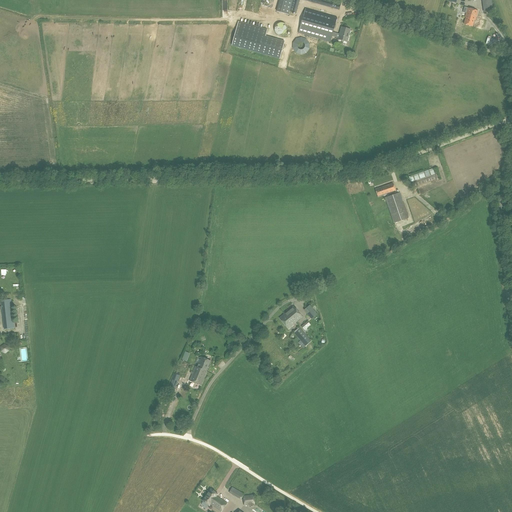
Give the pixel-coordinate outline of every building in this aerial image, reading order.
[(294,8),(295,0),(284,0),(283,7),(279,6),(278,11),(292,14),(293,8),(294,8)] [(341,0),(336,0),(336,1),(332,0),(303,0),(339,10),(341,0)] [(466,18),(464,25),(472,27),(474,21),(475,21),(478,11),(468,8),(465,18),(466,18)] [(338,38),(338,40),(347,43),(351,30),(341,28),(339,35),(333,33),(337,18),(305,9),(298,34),(330,43),(332,36),(338,38)] [(238,22),(231,46),(279,59),(284,42),(265,36),(267,31),(238,22)] [(284,24),(282,23),(280,23),(278,24),(276,25),(275,26),(274,28),(274,30),(274,31),(275,33),(276,35),(278,36),(280,36),(282,36),(284,35),(285,34),(287,32),(287,31),(287,29),(287,27),(286,26),(284,24)] [(409,177),(412,186),(436,178),(433,169),(409,177)] [(388,197),(385,198),(394,223),(408,218),(399,193),(396,194),(395,191),(393,183),(375,190),(378,197),(387,194),(388,197)] [(423,186),(424,192),(433,190),(431,184),(423,186)] [(12,305),(2,307),(4,329),(14,328),(12,305)] [(310,305),(304,310),(312,320),(318,315),(310,305)] [(279,319),(288,329),(302,317),(294,307),(279,319)] [(301,327),(304,331),(311,325),(307,321),(301,327)] [(300,328),(294,333),(306,346),(311,341),(300,328)] [(195,366),(189,381),(201,386),(207,371),(210,361),(201,357),(197,367),(195,366)] [(167,412),(173,396),(180,376),(174,373),(167,393),(159,411),(165,414),(166,412),(167,412)] [(232,487),(229,493),(241,499),(244,494),(232,487)] [(212,488),(204,500),(211,504),(212,503),(222,510),(224,508),(223,506),(224,504),(226,505),(228,502),(215,493),(217,491),(212,488)] [(255,504),(253,495),(243,496),(244,505),(255,504)]
